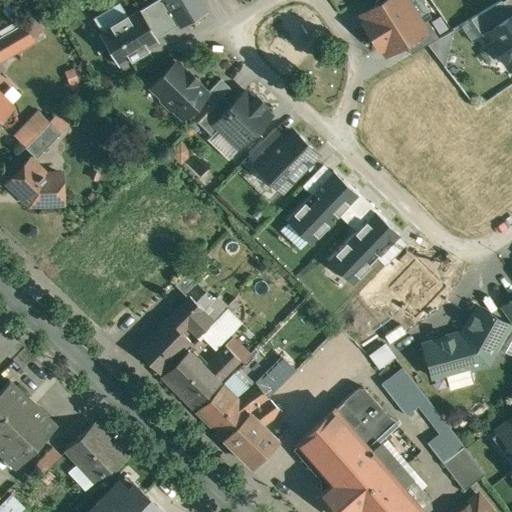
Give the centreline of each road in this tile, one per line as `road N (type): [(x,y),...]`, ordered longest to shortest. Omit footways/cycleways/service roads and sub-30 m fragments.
road 1 (secondary): [(0,273),(249,511)]
road 2 (residential): [(511,229),(469,250),(443,244),(339,138)]
road 3 (residential): [(339,138),(235,48),(235,24),(274,0)]
